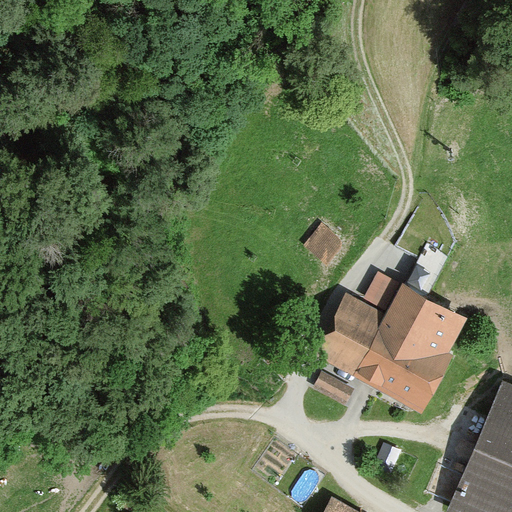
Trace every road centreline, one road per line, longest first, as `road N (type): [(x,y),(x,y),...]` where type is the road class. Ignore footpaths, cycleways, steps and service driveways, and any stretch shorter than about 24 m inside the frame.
road 1 (track): [(87,511),(155,426),(221,411),(284,420)]
road 2 (track): [(359,0),(361,62),(409,176)]
road 3 (track): [(0,415),(31,424),(155,426)]
road 4 (unclassified): [(405,511),(284,420)]
